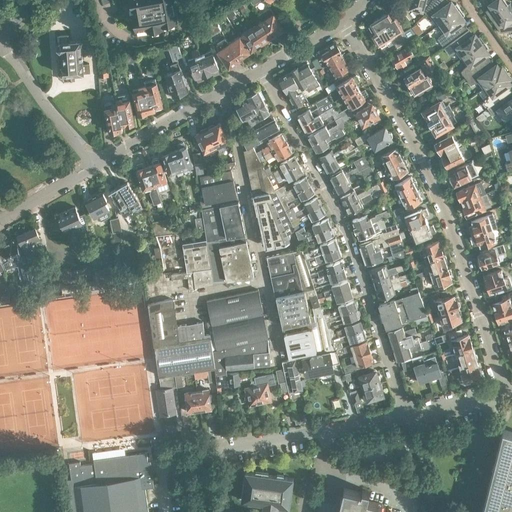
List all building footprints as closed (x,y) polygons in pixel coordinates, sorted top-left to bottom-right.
[(146,29),(162,26),(162,24),(175,21),(171,0),(129,0),(134,29),(146,27),(146,29)] [(426,14),(434,0),(411,0),(410,7),(422,11),(426,14)] [(434,0),(426,14),(430,17),(437,26),(460,9),(456,3),(453,6),(449,2),(446,4),(443,0),(434,0)] [(492,9),(486,13),(500,33),(511,30),(511,15),(505,7),(507,5),(503,0),(491,0),(493,3),(490,6),(492,9)] [(242,2),(238,5),(242,12),(246,9),(242,2)] [(233,8),(227,12),(230,18),(237,14),(233,8)] [(460,9),(437,26),(442,33),(437,39),(442,46),(464,30),(460,24),(463,22),(461,17),(464,15),(460,9)] [(215,19),(217,23),(227,17),(225,13),(215,19)] [(273,13),(263,20),(273,35),(283,28),(273,13)] [(407,37),(403,29),(395,16),(391,18),(388,13),(371,22),(372,24),(368,26),(371,31),(375,29),(375,30),(382,26),(384,29),(388,26),(389,28),(392,26),(396,33),(397,32),(398,33),(400,32),(406,42),(415,36),(413,33),(407,37)] [(205,25),(210,36),(221,30),(215,19),(205,25)] [(273,35),(263,20),(252,27),(262,42),(273,35)] [(382,26),(375,30),(375,31),(376,33),(373,35),(378,44),(379,43),(381,47),(386,44),(384,40),(391,36),(398,47),(406,42),(400,32),(398,33),(397,32),(396,33),(392,26),(389,28),(388,26),(384,29),(382,26)] [(262,42),(252,27),(241,34),(251,49),(262,42)] [(461,58),(484,42),(479,36),(476,38),(473,35),(470,37),(466,31),(443,48),(448,55),(456,52),(461,58)] [(83,72),(90,71),(89,63),(83,63),(82,55),(86,54),(86,48),(88,48),(87,39),(69,40),(68,34),(60,34),(60,41),(58,43),(60,72),(63,74),(63,80),(72,80),(71,73),(84,72),(83,72)] [(228,43),(239,58),(249,51),(239,36),(228,43)] [(329,65),(343,56),(335,41),(328,45),(330,49),(322,54),(329,65)] [(212,42),(209,44),(211,50),(200,54),(207,73),(212,72),(214,75),(220,72),(218,69),(219,69),(212,52),(216,51),(212,42)] [(484,42),(461,58),(465,65),(460,72),(465,78),(488,62),(484,56),(487,54),(485,50),(488,48),(484,42)] [(228,43),(219,50),(219,52),(229,66),(240,59),(239,58),(228,43)] [(181,92),(188,89),(181,70),(186,68),(184,63),(182,55),(178,44),(169,45),(175,62),(171,64),(174,71),(165,74),(168,80),(164,81),(168,92),(171,91),(174,97),(176,97),(180,96),(182,94),(181,92)] [(410,56),(414,53),(409,45),(390,55),(397,68),(412,60),(410,56)] [(420,60),(429,55),(425,48),(416,53),(420,60)] [(207,73),(200,54),(198,49),(191,51),(193,57),(188,59),(186,54),(182,55),(184,63),(189,61),(191,66),(186,67),(188,72),(193,71),(196,78),(198,81),(204,79),(203,75),(207,73)] [(132,64),(140,62),(138,54),(130,57),(132,64)] [(429,55),(420,60),(419,60),(423,66),(425,64),(428,69),(435,65),(429,55)] [(350,67),(343,56),(329,65),(335,76),(350,67)] [(317,71),(322,68),(317,59),(312,62),(317,71)] [(321,86),(307,62),(298,67),(298,66),(291,70),(301,88),(305,85),(308,91),(312,89),(313,91),(321,86)] [(488,62),(465,78),(470,85),(477,81),(483,89),(505,72),(501,66),(498,69),(495,65),(492,67),(488,62)] [(431,85),(430,83),(431,83),(427,75),(425,76),(420,67),(405,76),(411,86),(407,88),(410,93),(414,91),(415,92),(416,91),(417,94),(419,94),(423,92),(423,90),(422,88),(424,87),(425,89),(427,89),(431,87),(431,85)] [(279,78),(279,79),(276,80),(279,86),(282,84),(287,93),(288,93),(294,89),(299,87),(291,72),(279,78)] [(505,72),(483,89),(488,96),(482,102),(487,108),(509,92),(506,87),(509,85),(506,80),(510,78),(505,72)] [(359,80),(356,75),(353,77),(352,75),(336,84),(334,81),(325,88),(327,90),(328,92),(336,86),(342,96),(358,87),(356,82),(359,80)] [(144,86),(151,111),(161,108),(163,105),(163,104),(165,104),(162,90),(159,91),(157,83),(156,83),(156,81),(149,82),(150,84),(144,86)] [(147,111),(151,111),(144,86),(139,87),(139,88),(133,89),(134,91),(133,91),(139,114),(142,116),(146,115),(147,112),(147,111)] [(342,96),(349,107),(365,98),(364,97),(368,94),(365,90),(361,92),(358,87),(342,96)] [(297,94),(294,89),(288,93),(292,101),(291,103),(293,106),(295,106),(298,111),(310,105),(302,91),(297,94)] [(328,92),(327,90),(320,94),(316,97),(318,101),(329,95),(328,92)] [(246,97),(247,99),(255,113),(256,112),(259,118),(261,116),(270,111),(268,106),(267,106),(263,99),(265,98),(261,91),(258,92),(258,91),(246,97)] [(430,122),(452,109),(449,104),(443,107),(440,101),(448,97),(445,92),(436,97),(438,100),(422,109),(423,110),(423,113),(424,116),(427,117),(430,122)] [(511,95),(509,92),(487,108),(492,115),(499,112),(505,119),(511,113),(511,95)] [(122,125),(126,124),(127,128),(134,126),(134,122),(129,99),(128,95),(122,96),(122,98),(116,99),(117,103),(120,117),(122,125)] [(319,108),(315,110),(311,112),(309,109),(297,116),(302,124),(335,106),(329,95),(318,101),(316,103),(319,108)] [(245,101),(243,97),(235,101),(237,105),(236,105),(244,120),(247,119),(252,127),(253,127),(254,130),(265,124),(261,116),(259,118),(256,112),(255,113),(247,99),(245,101)] [(120,117),(117,103),(112,104),(112,103),(105,104),(106,107),(105,108),(110,131),(111,131),(112,135),(119,134),(118,130),(123,129),(122,125),(120,117)] [(372,120),(374,123),(380,119),(378,116),(379,116),(372,103),(356,112),(363,125),(372,120)] [(335,106),(302,124),(306,132),(318,125),(317,123),(332,114),(335,119),(341,116),(339,113),(335,106)] [(342,117),(351,111),(349,107),(339,113),(341,116),(342,117)] [(452,109),(430,122),(432,128),(432,130),(433,132),(435,133),(436,134),(453,124),(449,118),(455,114),(452,109)] [(265,114),(261,116),(265,124),(274,119),(270,111),(265,114)] [(351,111),(342,117),(344,121),(354,116),(351,111)] [(335,126),(326,131),(326,130),(322,132),(320,129),(308,136),(312,143),(341,128),(347,125),(344,121),(342,117),(341,116),(335,119),(332,121),(335,126)] [(474,117),(469,120),(477,136),(485,132),(474,117)] [(252,147),(268,139),(266,135),(280,128),(274,119),(265,124),(254,130),(258,138),(255,140),(254,137),(244,143),(247,150),(252,147)] [(220,123),(208,129),(218,148),(230,142),(220,123)] [(385,126),(372,133),(370,130),(355,139),(358,145),(358,146),(369,139),(375,148),(392,138),(391,137),(392,136),(391,133),(389,133),(385,126)] [(341,128),(312,143),(317,151),(329,145),(327,141),(335,137),(336,138),(345,134),(341,128)] [(218,148),(208,129),(196,135),(205,155),(218,148)] [(256,153),(258,158),(264,155),(287,142),(286,139),(285,140),(282,133),(268,141),(270,145),(256,153)] [(442,154),(458,146),(463,143),(460,138),(455,140),(452,134),(436,142),(436,143),(434,145),(437,151),(440,150),(442,154)] [(185,146),(183,142),(177,144),(179,148),(174,150),(182,174),(183,174),(182,172),(187,171),(193,169),(192,166),(193,165),(186,146),(185,146)] [(287,142),(264,155),(267,159),(275,155),(278,159),(292,152),(288,145),(289,145),(287,142)] [(491,150),(489,143),(481,147),(484,154),(490,151),(491,150)] [(332,149),(319,156),(323,164),(343,153),(350,149),(356,147),(351,144),(334,153),(332,149)] [(343,153),(323,164),(328,172),(340,165),(338,161),(345,157),(346,159),(361,150),(358,146),(358,145),(356,147),(350,149),(351,150),(344,154),(343,153)] [(458,146),(442,154),(444,159),(442,160),(445,166),(447,165),(463,157),(465,160),(471,157),(472,154),(470,151),(469,150),(468,150),(465,145),(461,147),(459,148),(458,146)] [(258,158),(256,153),(252,147),(247,150),(247,151),(245,151),(251,178),(254,178),(254,177),(267,174),(264,169),(258,158)] [(402,153),(400,152),(397,147),(381,155),(386,166),(403,159),(402,158),(403,156),(402,153)] [(175,171),(177,175),(177,176),(182,174),(174,150),(169,152),(167,148),(161,150),(163,153),(162,154),(168,173),(175,171)] [(484,154),(480,155),(482,161),(492,157),(490,151),(484,154)] [(195,165),(203,164),(201,155),(200,152),(193,153),(195,165)] [(269,180),(299,164),(295,156),(280,163),(282,167),(274,172),(273,171),(272,171),(269,167),(264,169),(267,174),(269,180)] [(366,159),(364,156),(354,161),(357,167),(345,173),(343,169),(330,176),(334,184),(356,172),(370,165),(367,160),(367,159),(366,159)] [(159,162),(158,158),(152,160),(153,163),(152,163),(152,164),(148,166),(157,191),(158,192),(169,188),(160,161),(159,162)] [(403,159),(386,166),(392,178),(408,170),(406,165),(407,163),(405,160),(403,160),(403,159)] [(219,165),(221,172),(231,170),(235,163),(235,161),(219,165)] [(472,179),(471,176),(477,173),(471,161),(449,171),(452,178),(451,179),(452,182),(454,182),(455,183),(466,178),(468,181),(472,179)] [(152,190),(150,191),(154,204),(157,203),(159,208),(163,206),(160,199),(158,192),(157,191),(148,166),(144,167),(144,166),(143,166),(142,163),(136,165),(138,169),(137,169),(143,189),(151,186),(152,190)] [(275,182),(281,179),(287,176),(289,180),(303,172),(299,164),(269,180),(272,184),(275,190),(278,188),(275,182)] [(364,176),(373,171),(370,165),(356,172),(334,184),(338,191),(351,185),(349,181),(356,177),(356,178),(363,174),(364,176)] [(201,207),(238,199),(231,170),(221,172),(196,177),(200,201),(201,207)] [(269,180),(267,174),(254,177),(254,178),(251,178),(255,196),(275,191),(275,190),(272,184),(269,180)] [(290,195),(310,184),(306,176),(293,183),(295,187),(286,191),(283,185),(278,188),(275,190),(275,191),(280,200),(290,194),(290,195)] [(414,182),(411,176),(394,184),(397,189),(393,190),(397,198),(400,196),(417,188),(416,187),(418,185),(416,182),(414,182)] [(127,182),(118,187),(133,211),(137,209),(138,211),(143,208),(127,182)] [(344,206),(370,193),(374,190),(381,187),(379,182),(372,186),(356,194),(355,190),(340,198),(344,206)] [(464,202),(480,195),(475,183),(458,190),(464,202)] [(290,194),(280,200),(285,210),(290,208),(287,202),(288,201),(299,196),(301,199),(314,192),(310,184),(290,195),(290,194)] [(133,211),(118,187),(109,192),(120,210),(124,208),(128,214),(133,211)] [(349,214),(363,207),(361,203),(372,197),(383,192),(381,187),(374,190),(370,193),(344,206),(349,214)] [(417,188),(400,196),(406,207),(422,199),(420,195),(421,192),(420,189),(417,189),(417,188)] [(296,231),(295,231),(293,226),(291,221),(285,210),(280,200),(275,191),(255,196),(258,212),(259,212),(265,245),(269,246),(286,242),(288,239),(286,235),(296,231)] [(102,192),(86,201),(95,218),(97,217),(98,220),(101,221),(109,217),(110,213),(109,211),(111,210),(106,201),(107,200),(102,192)] [(482,200),(480,195),(464,202),(469,214),(485,207),(485,206),(489,204),(486,198),(482,200)] [(297,218),(297,217),(301,215),(321,205),(316,197),(304,204),(306,207),(299,211),(296,212),(293,207),(290,208),(285,210),(291,221),(294,219),(297,218)] [(245,234),(238,199),(201,207),(203,217),(205,230),(207,240),(218,238),(245,234)] [(313,220),(325,213),(321,205),(301,215),(297,217),(297,218),(291,221),(293,226),(300,223),(304,220),(304,219),(311,216),(313,220)] [(66,231),(67,233),(77,228),(78,230),(87,226),(85,213),(79,216),(75,206),(68,210),(68,209),(64,211),(64,212),(57,215),(65,231),(66,231)] [(410,228),(428,221),(426,217),(425,217),(424,216),(429,214),(426,209),(422,210),(422,209),(405,216),(410,228)] [(379,219),(383,218),(390,215),(388,210),(375,214),(376,216),(368,219),(366,215),(353,220),(352,222),(353,227),(354,227),(355,229),(377,221),(379,220),(379,219)] [(492,228),(497,226),(492,213),(471,220),(473,226),(470,227),(472,235),(492,228)] [(110,219),(113,233),(120,231),(122,231),(119,217),(110,219)] [(205,230),(203,217),(195,218),(197,231),(205,230)] [(175,233),(172,227),(168,218),(153,222),(156,235),(175,233)] [(386,227),(383,218),(379,219),(379,220),(377,221),(355,229),(356,232),(355,233),(357,237),(359,238),(381,230),(380,230),(385,228),(386,232),(398,228),(398,227),(396,224),(386,227)] [(299,239),(330,226),(327,219),(312,225),(314,228),(308,230),(305,231),(304,226),(295,231),(296,231),(299,239)] [(429,225),(428,221),(410,228),(415,240),(432,233),(432,232),(435,231),(433,225),(429,227),(429,225)] [(188,230),(184,223),(178,226),(177,225),(172,227),(175,233),(183,232),(188,230)] [(77,228),(67,233),(72,246),(81,241),(84,248),(91,247),(87,226),(78,230),(77,228)] [(318,240),(333,234),(330,226),(299,239),(300,243),(317,236),(318,240)] [(35,227),(18,234),(21,242),(30,239),(33,246),(37,244),(36,242),(41,240),(35,227)] [(402,241),(401,239),(399,232),(398,228),(374,236),(375,239),(360,244),(363,254),(377,250),(375,244),(379,243),(382,242),(384,247),(390,245),(402,241)] [(497,242),(492,228),(472,235),(475,243),(479,242),(481,247),(484,246),(485,249),(502,244),(501,240),(497,242)] [(113,233),(115,243),(123,241),(120,231),(113,233)] [(219,243),(246,239),(245,234),(218,238),(219,243)] [(29,285),(24,266),(23,266),(15,238),(6,243),(4,243),(3,244),(2,245),(3,248),(2,248),(3,250),(0,252),(0,259),(4,269),(5,268),(6,269),(18,266),(24,288),(30,287),(29,285)] [(219,243),(218,238),(207,240),(211,268),(213,280),(224,279),(219,243)] [(305,259),(315,255),(338,246),(335,238),(320,244),(320,246),(311,249),(311,251),(303,254),(305,259)] [(30,239),(21,242),(20,244),(23,251),(25,250),(28,258),(34,255),(34,257),(39,255),(40,253),(37,244),(33,246),(30,239)] [(224,279),(254,277),(246,239),(219,243),(224,279)] [(211,268),(207,240),(183,244),(187,271),(211,268)] [(402,241),(390,245),(394,259),(407,255),(405,249),(402,241)] [(444,254),(439,241),(422,246),(422,247),(419,248),(421,253),(424,252),(426,260),(444,254)] [(315,257),(317,260),(318,263),(341,254),(338,246),(315,255),(305,259),(307,264),(308,269),(312,268),(309,260),(315,257)] [(499,255),(498,255),(496,248),(490,250),(490,251),(479,254),(480,258),(478,259),(480,266),(482,265),(483,266),(499,261),(500,265),(511,261),(510,258),(501,260),(499,255)] [(303,254),(302,249),(294,251),(294,250),(267,256),(275,297),(277,297),(302,291),(305,290),(307,298),(310,297),(310,296),(317,294),(313,283),(311,278),(310,274),(308,269),(307,264),(305,259),(303,254)] [(380,249),(377,250),(363,254),(367,264),(382,259),(382,258),(384,257),(380,249)] [(427,274),(431,273),(448,267),(444,254),(426,260),(429,267),(425,269),(427,274)] [(311,278),(319,276),(344,268),(342,260),(326,265),(327,268),(310,274),(311,278)] [(151,271),(164,269),(163,263),(150,265),(151,271)] [(374,279),(389,274),(401,270),(400,265),(396,267),(396,266),(387,269),(386,264),(370,269),(374,279)] [(29,285),(30,287),(33,297),(37,296),(37,293),(39,293),(39,292),(45,290),(43,281),(39,266),(30,269),(28,265),(24,266),(29,285)] [(95,270),(97,281),(118,278),(116,267),(95,270)] [(448,267),(431,273),(435,286),(452,280),(448,267)] [(72,270),(74,282),(87,280),(84,268),(72,270)] [(188,279),(189,290),(196,289),(196,287),(213,283),(212,280),(213,280),(211,268),(187,271),(188,271),(186,272),(186,273),(171,275),(172,279),(185,278),(185,280),(188,279)] [(331,281),(347,276),(344,268),(319,276),(311,278),(313,283),(318,281),(318,283),(330,279),(331,281)] [(72,282),(71,269),(50,270),(51,283),(72,282)] [(504,279),(503,276),(501,269),(484,274),(487,283),(486,284),(487,288),(489,288),(490,292),(496,291),(496,292),(501,290),(501,292),(507,290),(507,289),(511,287),(509,278),(504,279)] [(390,278),(389,274),(374,279),(377,288),(406,279),(412,278),(410,273),(399,276),(390,278)] [(408,284),(406,279),(377,288),(380,298),(395,293),(394,288),(408,284)] [(326,296),(350,288),(348,280),(332,285),(333,289),(324,291),(326,296)] [(337,301),(353,296),(350,288),(326,296),(318,298),(320,305),(321,308),(329,306),(327,300),(336,297),(337,301)] [(208,326),(263,315),(258,289),(207,300),(211,321),(207,321),(208,326)] [(305,290),(302,291),(277,297),(283,328),(312,321),(307,298),(305,290)] [(387,327),(410,320),(413,319),(427,315),(426,311),(424,304),(421,297),(418,291),(379,303),(387,327)] [(320,305),(318,298),(317,294),(310,296),(310,297),(313,307),(320,305)] [(434,300),(432,294),(421,297),(424,304),(431,301),(433,307),(438,306),(440,313),(458,307),(460,307),(457,299),(455,299),(454,295),(442,298),(442,297),(436,299),(434,300)] [(511,306),(510,298),(493,303),(496,312),(495,314),(496,317),(497,317),(499,324),(508,321),(507,316),(511,314),(511,306)] [(155,345),(180,341),(178,325),(174,300),(149,303),(155,345)] [(325,318),(326,318),(357,309),(357,307),(358,306),(357,301),(355,301),(354,300),(338,305),(340,309),(323,314),(325,318)] [(287,332),(285,334),(289,357),(316,351),(317,354),(335,349),(331,338),(328,328),(326,323),(325,318),(323,314),(321,308),(320,305),(313,307),(312,307),(316,325),(312,328),(309,328),(287,332)] [(458,307),(440,313),(444,327),(450,325),(450,323),(462,319),(458,307)] [(344,321),(359,316),(359,315),(361,314),(359,310),(357,310),(357,309),(326,318),(325,318),(326,323),(330,321),(343,318),(344,321)] [(268,338),(263,315),(208,326),(210,333),(211,336),(213,352),(268,340),(268,338)] [(428,316),(427,315),(413,319),(415,325),(423,322),(424,323),(429,321),(428,316)] [(331,338),(363,328),(361,320),(345,325),(346,327),(337,330),(337,332),(334,333),(332,327),(328,328),(331,338)] [(205,334),(203,321),(178,325),(180,341),(155,345),(159,375),(174,373),(194,370),(207,368),(215,367),(213,352),(211,336),(210,333),(205,334)] [(404,331),(403,326),(388,330),(391,340),(406,336),(417,332),(415,328),(404,331)] [(350,341),(366,336),(363,328),(331,338),(335,349),(341,347),(339,342),(349,339),(350,341)] [(510,344),(511,343),(511,329),(507,331),(507,332),(503,334),(505,341),(509,339),(510,344)] [(452,332),(447,333),(443,335),(445,341),(451,339),(456,354),(473,348),(469,333),(458,336),(456,331),(452,332)] [(407,341),(406,336),(391,340),(394,350),(420,342),(418,338),(407,341)] [(370,350),(367,339),(343,346),(341,347),(335,349),(336,349),(338,354),(352,349),(354,355),(370,350)] [(271,365),(268,340),(213,352),(215,367),(216,374),(227,373),(226,370),(254,367),(271,365)] [(420,342),(394,350),(397,361),(412,356),(411,352),(422,349),(420,342)] [(438,349),(437,345),(429,347),(430,354),(439,351),(438,349)] [(473,348),(456,354),(452,355),(453,360),(457,359),(460,366),(477,361),(473,348)] [(296,358),(298,369),(305,368),(307,375),(335,369),(334,366),(341,364),(336,350),(329,351),(330,352),(303,358),(303,356),(296,358)] [(354,355),(356,362),(343,366),(345,372),(359,368),(358,365),(374,361),(370,350),(354,355)] [(425,359),(424,355),(422,355),(413,358),(401,362),(404,371),(415,367),(418,377),(420,382),(428,379),(423,363),(425,362),(424,359),(425,359)] [(423,363),(428,379),(439,376),(441,385),(448,383),(442,360),(437,362),(435,356),(425,359),(424,359),(425,362),(423,363)] [(302,389),(302,386),(300,380),(298,369),(296,358),(287,360),(282,361),(284,369),(286,380),(289,392),(302,389)] [(477,361),(460,366),(448,370),(450,378),(456,376),(455,373),(461,371),(465,383),(483,378),(477,361)] [(209,382),(217,381),(216,374),(215,367),(207,368),(208,377),(209,382)] [(195,379),(208,377),(207,368),(194,370),(195,379)] [(280,382),(286,380),(284,369),(277,370),(279,382),(280,382)] [(364,387),(379,383),(376,371),(360,376),(364,387)] [(238,372),(227,373),(216,374),(217,381),(218,388),(222,388),(222,386),(239,385),(238,372)] [(175,374),(174,373),(159,375),(161,389),(172,387),(183,386),(181,373),(175,374)] [(254,377),(255,382),(260,403),(271,400),(267,384),(272,383),(270,374),(254,377)] [(286,380),(280,382),(282,392),(280,392),(282,399),(290,397),(289,392),(286,380)] [(260,403),(255,382),(250,383),(251,386),(246,388),(247,392),(244,393),(245,399),(248,399),(250,405),(260,403)] [(379,383),(364,387),(366,392),(364,393),(366,401),(383,395),(379,383)] [(161,389),(157,389),(161,416),(176,413),(172,387),(161,389)] [(208,388),(197,390),(200,411),(207,411),(207,409),(211,408),(208,388)] [(200,411),(197,390),(186,392),(189,412),(194,411),(194,412),(200,411)] [(361,401),(357,390),(351,392),(354,403),(361,401)] [(511,431),(506,430),(484,511),(511,511),(511,508),(511,431)] [(123,457),(107,460),(96,461),(97,463),(81,465),(81,461),(70,463),(72,479),(68,480),(72,511),(149,511),(146,486),(154,485),(151,465),(149,465),(147,452),(122,455),(123,457)] [(245,472),(241,500),(264,503),(262,511),(276,511),(278,505),(290,506),(294,478),(245,472)] [(361,494),(344,489),(340,502),(337,511),(380,511),(382,504),(367,501),(369,491),(362,490),(361,494)]
